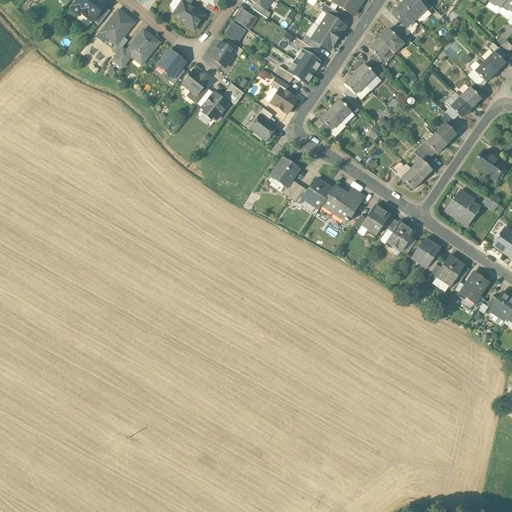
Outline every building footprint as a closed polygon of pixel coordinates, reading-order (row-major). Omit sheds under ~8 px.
[(107,3),(102,0),(79,0),(77,3),(76,3),(71,9),(79,15),(81,13),(92,22),(92,21),(104,7),(107,3)] [(272,0),(249,0),(255,4),(265,11),(272,0)] [(359,6),(350,0),(334,0),(332,3),(337,6),(353,16),(359,6)] [(419,3),(415,0),(405,0),(401,5),(415,19),(425,9),(419,3)] [(432,8),(424,0),(422,0),(419,3),(425,9),(428,12),(432,8)] [(491,0),(491,1),(502,9),(503,6),(507,0),(491,0)] [(511,0),(507,0),(503,6),(511,12),(511,0)] [(189,6),(182,1),(182,2),(172,16),(194,31),(204,16),(189,6)] [(337,6),(332,3),(329,8),(334,11),(337,6)] [(265,11),(255,4),(252,9),(267,19),(270,14),(266,11),(265,11)] [(329,8),(324,5),(320,11),(327,15),(335,21),(339,14),(334,11),(329,8)] [(415,19),(401,5),(391,15),(401,25),(405,29),(405,28),(415,19)] [(104,7),(92,21),(98,26),(109,12),(104,7)] [(249,30),(256,18),(241,8),(233,20),(249,30)] [(118,11),(97,38),(103,42),(107,38),(116,45),(122,37),(133,23),(127,18),(127,19),(123,17),(124,16),(118,11)] [(335,21),(327,15),(319,27),(337,39),(345,27),(335,21)] [(232,21),(223,35),(236,44),(245,30),(232,21)] [(405,29),(401,25),(397,28),(405,37),(409,32),(405,28),(405,29)] [(337,39),(319,27),(311,39),(320,46),(329,51),(337,39)] [(405,37),(397,28),(391,34),(392,35),(392,34),(394,36),(402,45),(408,40),(405,37)] [(391,34),(388,30),(378,40),(389,50),(393,54),(402,45),(394,36),(392,34),(392,35),(391,34)] [(127,51),(125,53),(130,57),(136,61),(139,58),(144,62),(159,43),(143,31),(127,51)] [(311,39),(305,36),(301,42),(312,49),(316,52),(320,46),(311,39)] [(122,37),(116,45),(111,51),(116,55),(122,47),(127,41),(122,37)] [(301,42),(297,39),(293,44),(301,50),(301,49),(309,54),(312,49),(301,42)] [(389,50),(378,40),(368,49),(372,52),(373,54),(374,56),(375,56),(379,60),(389,50)] [(511,51),(511,47),(505,41),(500,46),(509,55),(511,51)] [(507,56),(493,42),(488,48),(494,53),(498,58),(499,57),(500,59),(502,61),(507,56)] [(235,53),(219,43),(209,58),(225,68),(235,53)] [(116,55),(111,61),(121,69),(130,57),(125,53),(127,51),(122,47),(116,55)] [(309,54),(301,49),(301,50),(294,61),(314,74),(316,71),(316,72),(319,66),(321,63),(309,54)] [(169,52),(158,66),(172,77),(180,68),(183,63),(169,52)] [(379,60),(375,56),(374,56),(373,54),(372,52),(366,58),(371,63),(380,71),(385,66),(379,60)] [(498,58),(494,53),(484,63),(495,73),(504,64),(502,61),(500,59),(499,57),(498,58)] [(314,74),(294,61),(286,72),(286,73),(293,77),(306,86),(308,83),(314,74)] [(380,71),(371,63),(366,68),(368,70),(370,71),(369,71),(374,76),(378,81),(384,75),(380,71)] [(495,73),(484,63),(474,72),(479,77),(480,79),(483,81),(485,83),(495,73)] [(366,68),(363,65),(363,66),(354,75),(353,74),(353,75),(364,86),(365,86),(364,85),(373,76),(373,77),(374,76),(369,71),(370,71),(368,70),(366,68)] [(286,72),(278,67),(274,73),(289,83),(293,77),(286,73),(286,72)] [(172,77),(169,82),(173,86),(184,72),(180,68),(172,77)] [(193,71),(182,85),(195,96),(196,96),(203,87),(207,82),(205,80),(205,79),(201,76),(200,76),(193,71)] [(474,72),(472,71),(467,76),(477,86),(483,81),(480,79),(479,77),(474,72)] [(364,86),(353,75),(345,85),(344,84),(344,85),(348,89),(349,89),(348,90),(350,91),(355,96),(355,95),(364,86)] [(288,86),(276,78),(271,85),(279,90),(280,89),(284,92),(288,86)] [(243,94),(231,85),(223,96),(224,96),(229,101),(235,106),(243,94)] [(203,87),(196,96),(195,96),(192,100),(197,104),(208,90),(203,87)] [(284,92),(280,89),(279,90),(270,103),(287,115),(296,100),(284,92)] [(355,96),(350,91),(348,90),(349,89),(348,89),(343,95),(349,101),(351,103),(357,97),(355,95),(355,96)] [(469,89),(459,98),(470,109),(480,100),(475,95),(476,94),(474,93),(469,89)] [(400,92),(394,99),(400,105),(406,98),(400,92)] [(221,99),(213,93),(201,109),(215,120),(217,118),(218,119),(221,114),(221,113),(228,105),(227,104),(221,99)] [(470,109),(459,98),(450,107),(455,112),(454,113),(456,114),(458,116),(461,118),(470,109)] [(343,106),(339,101),(338,101),(338,102),(329,111),(329,110),(340,122),(344,126),(345,126),(344,126),(354,116),(353,116),(353,115),(350,112),(349,112),(345,107),(344,105),(343,106)] [(351,103),(349,101),(344,105),(345,107),(349,112),(350,112),(353,115),(358,110),(351,103)] [(455,112),(450,107),(444,113),(452,122),(458,116),(456,114),(454,113),(455,112)] [(272,116),(263,109),(258,115),(259,116),(267,122),(272,116)] [(340,122),(329,110),(329,111),(320,120),(319,120),(324,125),(325,127),(326,127),(330,131),(331,131),(339,122),(340,122)] [(444,113),(441,110),(438,112),(442,117),(440,119),(445,124),(447,127),(452,122),(444,113)] [(267,122),(259,116),(249,129),(265,141),(275,128),(267,122)] [(447,127),(445,124),(435,134),(446,145),(456,135),(451,130),(450,128),(449,129),(447,127)] [(324,125),(318,130),(324,137),(330,131),(326,127),(325,127),(324,125)] [(371,126),(367,134),(376,138),(380,130),(371,126)] [(435,134),(426,144),(430,148),(431,150),(432,149),(435,153),(437,154),(446,145),(435,134)] [(426,144),(424,142),(419,148),(429,158),(435,153),(432,149),(431,150),(430,148),(426,144)] [(429,158),(419,148),(414,153),(421,160),(424,163),(429,158)] [(508,166),(491,155),(490,157),(484,152),(474,167),(485,174),(486,173),(498,181),(508,166)] [(299,169),(282,158),(269,177),(286,188),(286,189),(291,181),(299,169)] [(424,163),(421,160),(411,170),(422,181),(432,171),(427,166),(426,164),(425,164),(424,163)] [(400,162),(392,169),(397,175),(405,167),(400,162)] [(405,167),(397,175),(401,179),(409,171),(405,167)] [(422,181),(411,170),(409,171),(401,179),(406,184),(405,184),(407,186),(407,185),(412,190),(422,181)] [(307,191),(302,198),(303,199),(319,209),(322,206),(322,205),(331,191),(315,180),(307,191)] [(299,186),(291,181),(286,189),(286,188),(282,194),(290,199),(299,186)] [(307,191),(299,186),(290,199),(299,205),(303,199),(302,198),(307,191)] [(347,196),(334,187),(331,191),(322,205),(322,206),(344,220),(342,223),(344,224),(346,222),(347,223),(349,221),(347,220),(352,212),(353,214),(364,199),(351,190),(347,196)] [(468,198),(458,192),(445,212),(455,218),(456,216),(468,224),(466,226),(467,226),(479,209),(467,201),(468,198)] [(498,206),(486,197),(481,204),(493,212),(498,206)] [(365,220),(360,227),(375,236),(383,224),(388,217),(389,216),(374,206),(365,220)] [(360,216),(352,229),(357,232),(360,227),(365,220),(360,216)] [(394,220),(388,217),(383,224),(389,228),(394,220)] [(389,228),(387,230),(392,233),(399,224),(394,220),(389,228)] [(414,233),(399,223),(399,224),(392,233),(386,243),(392,247),(389,252),(397,257),(400,252),(401,253),(414,233)] [(511,258),(511,231),(505,227),(492,247),(511,260),(511,258)] [(430,243),(424,239),(411,258),(420,264),(421,262),(427,266),(425,268),(426,268),(433,259),(440,248),(439,248),(438,250),(430,244),(430,243)] [(440,269),(435,277),(450,287),(457,277),(464,266),(449,256),(440,269)] [(438,262),(433,259),(426,268),(425,269),(431,273),(435,266),(438,262)] [(431,273),(430,274),(435,277),(440,269),(435,266),(431,273)] [(464,266),(457,277),(461,280),(469,269),(464,266)] [(489,282),(474,272),(459,294),(467,299),(469,296),(475,301),(476,301),(484,290),(489,282)] [(484,290),(476,301),(475,301),(472,305),(478,309),(489,293),(484,290)] [(511,312),(511,298),(504,293),(499,300),(494,308),(494,309),(500,312),(497,315),(506,321),(511,312)] [(494,296),(488,305),(494,309),(494,308),(499,300),(494,296)]
